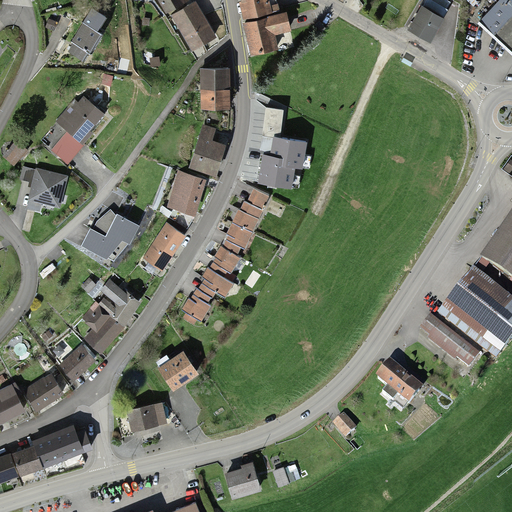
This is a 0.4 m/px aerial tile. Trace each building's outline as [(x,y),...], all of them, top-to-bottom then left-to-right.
[(172,16),(187,8),(182,0),(158,0),(167,14),(169,12),(172,16)] [(263,0),(239,0),(245,24),(278,16),(276,7),(266,9),(263,0)] [(511,6),(505,0),(500,0),(478,23),(511,55),(511,54),(511,6)] [(187,8),(172,16),(192,52),(213,41),(192,5),(187,8)] [(421,10),(408,33),(427,44),(440,21),(421,10)] [(282,15),(278,16),(241,28),(251,59),(275,51),(271,37),(287,32),(282,15)] [(81,26),(70,44),(89,57),(100,39),(81,26)] [(226,72),(200,73),(200,111),(227,111),(226,72)] [(52,152),(66,164),(102,118),(81,101),(59,129),(67,134),(52,152)] [(214,132),(200,128),(186,170),(214,179),(224,150),(210,145),(214,132)] [(307,142),(273,137),(270,156),(263,155),(258,184),(292,189),(295,168),(302,170),(307,142)] [(14,144),(2,159),(12,168),(25,153),(14,144)] [(67,176),(26,167),(23,182),(33,184),(29,202),(60,209),(67,176)] [(179,176),(167,207),(192,218),(205,186),(179,176)] [(252,193),(246,206),(259,212),(265,200),(252,193)] [(242,205),(239,212),(258,221),(262,214),(259,212),(246,206),(242,205)] [(139,226),(117,214),(116,216),(110,209),(96,221),(93,230),(90,228),(81,247),(106,260),(122,241),(130,245),(139,226)] [(258,221),(239,212),(237,211),(230,225),(251,235),(258,221)] [(511,216),(480,262),(511,283),(511,216)] [(251,235),(230,225),(223,241),(224,242),(238,249),(244,251),(251,235)] [(166,226),(144,263),(161,274),(184,237),(166,226)] [(219,251),(234,259),(238,249),(224,242),(219,251)] [(219,251),(211,265),(224,273),(229,276),(237,261),(234,259),(219,251)] [(220,279),(224,273),(211,265),(207,272),(220,279)] [(220,279),(207,272),(206,271),(201,279),(204,281),(227,294),(232,286),(220,279)] [(511,305),(472,274),(443,311),(500,357),(511,342),(511,305)] [(227,294),(204,281),(201,287),(213,294),(224,300),(227,294)] [(209,300),(213,294),(201,287),(197,293),(209,300)] [(96,309),(122,327),(138,304),(122,293),(111,307),(102,301),(96,309)] [(209,300),(197,293),(193,300),(205,307),(209,300)] [(205,307),(193,300),(190,305),(187,303),(181,313),(185,315),(183,319),(192,325),(195,321),(199,324),(208,309),(205,307)] [(82,342),(98,356),(121,332),(96,309),(83,323),(92,332),(82,342)] [(80,350),(59,367),(71,382),(92,365),(80,350)] [(181,356),(158,371),(172,393),(196,378),(181,356)] [(389,369),(376,385),(407,412),(421,396),(389,369)] [(48,377),(24,393),(37,412),(61,396),(48,377)] [(0,403),(1,405),(14,398),(18,397),(13,387),(0,392),(0,403)] [(0,424),(22,415),(14,398),(1,405),(0,403),(0,424)] [(161,405),(126,415),(132,434),(167,425),(161,405)] [(355,434),(342,419),(331,428),(344,443),(355,434)] [(32,449),(40,471),(80,457),(73,438),(70,428),(30,443),(32,449)] [(82,435),(73,438),(80,457),(89,454),(82,435)] [(154,443),(139,448),(142,456),(157,452),(154,443)] [(8,458),(16,480),(40,471),(32,449),(8,458)] [(8,458),(0,460),(0,485),(16,480),(8,458)] [(241,473),(223,478),(230,499),(257,491),(250,467),(240,470),(241,473)] [(281,470),(271,473),(277,486),(286,482),(281,470)] [(118,511),(112,496),(95,502),(99,511),(118,511)]
